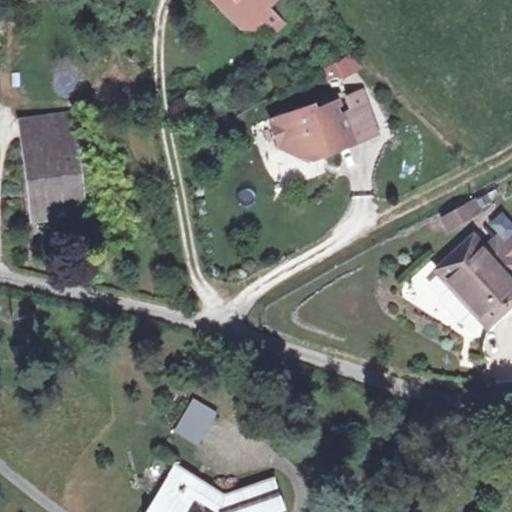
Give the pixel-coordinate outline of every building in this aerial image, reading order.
[(218,22),(223,18),(227,14),(220,0),(213,0),(205,7),(218,22)] [(220,0),(227,14),(223,18),(242,32),(259,12),(263,16),(278,0),(220,0)] [(259,12),(242,32),(252,37),(266,40),(280,32),(263,16),(259,12)] [(323,64),(328,82),(361,72),(356,55),(323,64)] [(358,99),(344,105),(349,117),(350,118),(364,112),(358,99)] [(311,118),(309,113),(268,129),(278,155),(298,164),(324,154),(326,160),(350,150),(339,121),(334,109),(311,118)] [(349,117),(339,121),(350,150),(375,140),(364,112),(350,118),(349,117)] [(76,128),(28,134),(38,215),(85,209),(76,128)] [(447,222),(452,233),(471,225),(466,213),(447,222)] [(511,246),(501,257),(511,269),(511,268),(511,246)] [(511,269),(501,257),(493,247),(480,258),(471,247),(436,278),(483,332),(503,315),(511,307),(511,294),(507,288),(511,284),(511,269)] [(511,307),(503,315),(511,325),(511,307)] [(200,455),(223,421),(202,405),(178,438),(200,455)] [(177,469),(155,498),(172,511),(189,511),(194,506),(202,511),(283,511),(275,487),(223,501),(177,469)] [(172,511),(155,498),(144,511),(172,511)]
